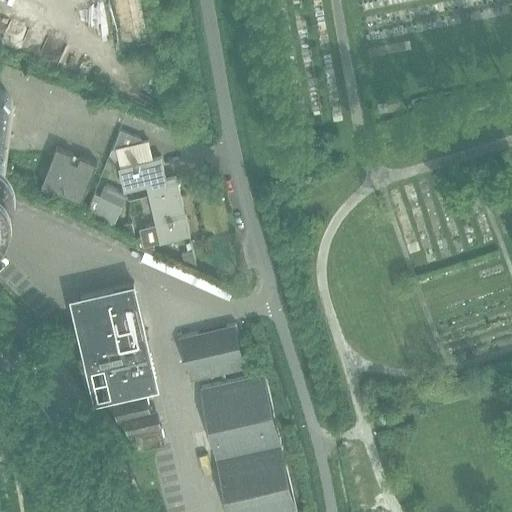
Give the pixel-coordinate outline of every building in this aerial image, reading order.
[(13,112),(13,108),(13,104),(12,101),(11,97),(8,94),(6,92),(3,89),(0,88),(0,128),(3,127),(6,125),(8,122),(11,119),(12,115),(13,112)] [(119,129),(112,148),(118,147),(147,140),(119,129)] [(42,184),(82,200),(97,162),(80,155),(78,162),(71,159),(74,152),(57,146),(42,184)] [(147,243),(189,234),(175,175),(165,178),(160,156),(121,165),(126,188),(148,183),(157,222),(142,225),(147,243)] [(104,183),(99,194),(123,204),(128,193),(104,183)] [(94,192),(86,212),(114,224),(123,204),(99,194),(94,192)] [(133,221),(123,223),(125,232),(135,230),(133,221)] [(195,264),(192,249),(182,251),(183,258),(195,264)] [(92,354),(94,357),(95,357),(97,358),(99,359),(100,359),(100,361),(97,362),(107,405),(114,403),(117,419),(124,418),(128,434),(135,432),(139,449),(165,443),(161,424),(154,426),(147,393),(139,395),(137,387),(157,383),(134,282),(81,294),(103,326),(98,333),(97,333),(95,333),(94,333),(92,333),(92,334),(91,335),(90,336),(89,338),(89,341),(88,344),(89,347),(89,349),(91,352),(92,354)] [(246,367),(235,322),(179,335),(190,380),(246,367)] [(297,511),(265,371),(200,386),(228,511),(297,511)]
